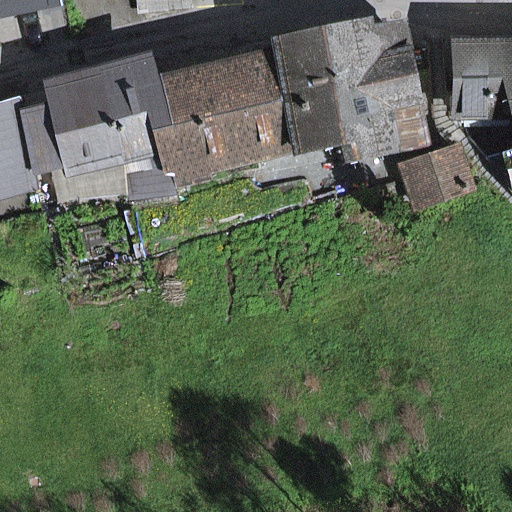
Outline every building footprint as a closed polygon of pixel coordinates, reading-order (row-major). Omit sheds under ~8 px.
[(336,142),(342,162),(426,146),(402,33),(234,68),(234,69),(231,70),(252,146),(256,160),(336,142)] [(511,46),(459,44),(458,119),(464,119),(464,127),(509,126),(509,114),(511,113),(511,46)] [(207,170),(205,159),(252,146),(231,70),(234,69),(234,68),(150,88),(150,90),(146,91),(160,143),(176,189),(210,180),(207,170)] [(103,81),(121,152),(160,143),(146,91),(150,90),(150,88),(146,71),(103,81)] [(65,160),(67,165),(121,152),(103,81),(50,94),(54,111),(22,119),(31,167),(65,160)] [(0,194),(34,184),(31,167),(22,119),(20,106),(0,112),(0,194)] [(207,170),(256,160),(252,146),(205,159),(207,170)] [(424,159),(439,202),(469,192),(454,149),(424,159)] [(511,153),(487,161),(511,189),(511,153)] [(404,166),(418,209),(439,202),(424,159),(404,166)] [(126,173),(131,204),(177,197),(166,165),(126,173)]
